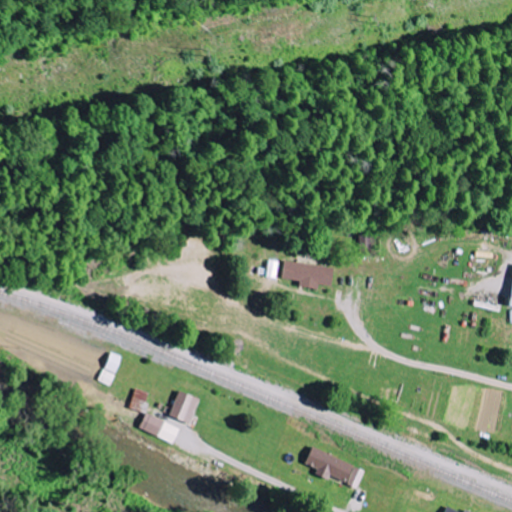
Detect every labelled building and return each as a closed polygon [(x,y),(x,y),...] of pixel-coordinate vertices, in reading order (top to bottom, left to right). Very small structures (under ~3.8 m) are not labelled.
[(360,233),(359,256),(377,257),(378,234),(360,233)] [(332,268),(283,259),(280,278),(299,281),(298,286),(315,289),(316,284),(329,286),(332,268)] [(266,277),(277,279),(279,266),(267,264),(266,277)] [(142,412),(148,393),(133,389),(127,408),(142,412)] [(186,425),(196,399),(176,391),(166,416),(186,425)] [(363,471),(309,446),(301,463),(314,469),(312,474),(323,480),(325,475),(354,489),(363,471)]
